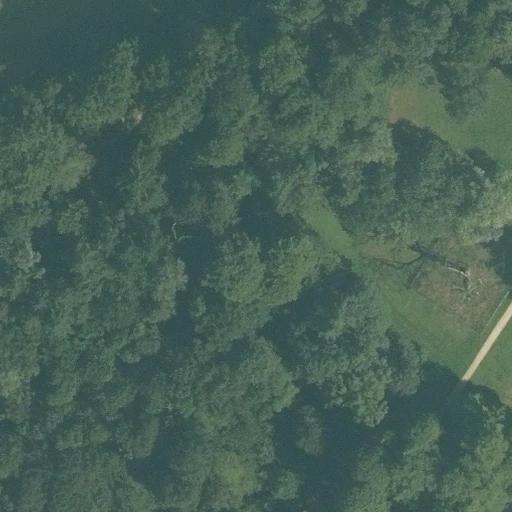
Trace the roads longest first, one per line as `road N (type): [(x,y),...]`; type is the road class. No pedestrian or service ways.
road 1 (unclassified): [(0,133),(105,101),(352,0)]
road 2 (track): [(0,329),(105,101)]
